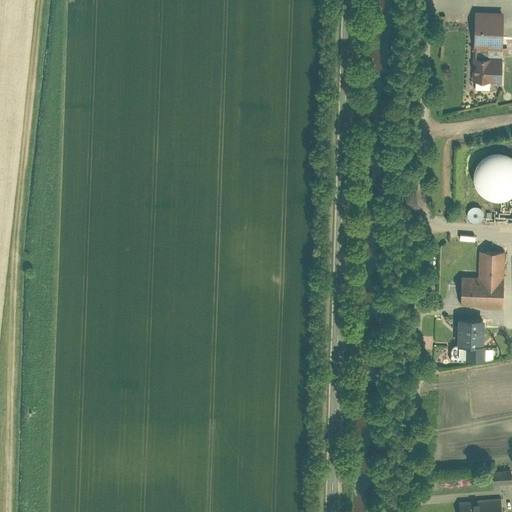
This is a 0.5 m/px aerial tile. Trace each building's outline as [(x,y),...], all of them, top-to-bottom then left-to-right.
[(502,11),(474,12),(474,48),(503,47),(502,11)] [(490,58),(474,58),(474,82),(500,82),(501,67),(490,67),(490,58)] [(511,157),(509,155),(501,153),(493,153),(485,155),(479,160),(474,167),(472,175),(473,183),(476,191),(482,197),(489,201),(497,202),(506,200),(511,196),(511,157)] [(472,206),(469,219),(482,222),(485,209),(472,206)] [(460,275),(459,309),(505,309),(506,248),(477,248),(477,275),(460,275)] [(487,316),(457,315),(456,356),(487,356),(487,316)] [(511,465),(494,466),(494,483),(511,482),(511,465)] [(502,511),(502,499),(459,504),(459,511),(502,511)]
